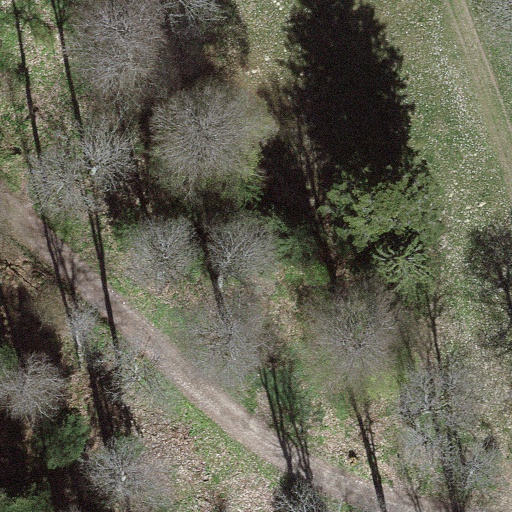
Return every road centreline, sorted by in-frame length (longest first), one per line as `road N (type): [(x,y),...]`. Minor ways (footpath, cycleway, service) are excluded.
road 1 (track): [(0,207),(242,434),(323,478),(439,511)]
road 2 (track): [(511,153),(455,0)]
